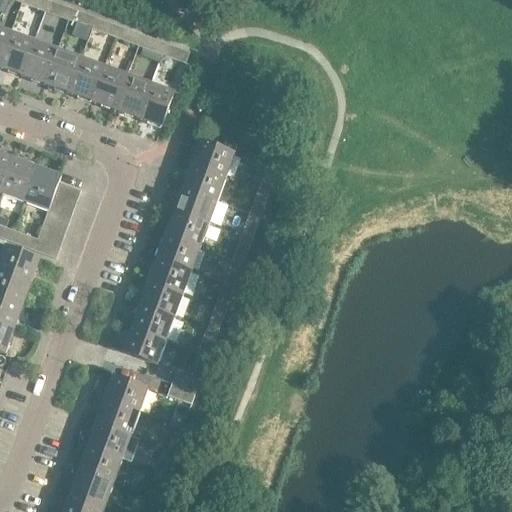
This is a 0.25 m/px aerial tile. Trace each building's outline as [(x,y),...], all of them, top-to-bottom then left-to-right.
[(45,13),(49,3),(41,0),(23,0),(21,5),(45,13)] [(67,22),(72,11),(49,3),(45,13),(67,22)] [(80,14),(76,25),(91,30),(95,20),(80,14)] [(95,20),(91,30),(107,36),(111,25),(95,20)] [(138,48),(142,37),(117,28),(113,39),(138,48)] [(0,62),(11,33),(0,29),(0,62)] [(11,33),(0,62),(0,69),(9,73),(10,71),(22,75),(21,77),(34,42),(11,33)] [(160,56),(164,45),(142,37),(138,48),(160,56)] [(21,77),(32,81),(33,79),(45,84),(57,50),(34,42),(21,77)] [(172,48),(168,59),(185,65),(189,54),(172,48)] [(45,84),(44,86),(56,90),(56,88),(68,92),(80,59),(57,50),(45,84)] [(68,92),(67,94),(79,98),(80,96),(90,100),(103,67),(80,59),(68,92)] [(90,100),(91,101),(91,103),(102,107),(103,105),(115,109),(114,111),(127,76),(103,67),(90,100)] [(137,118),(150,85),(127,76),(114,111),(126,116),(126,114),(137,118)] [(150,85),(137,118),(138,118),(137,120),(149,124),(149,122),(162,127),(175,94),(150,85)] [(200,143),(196,154),(198,155),(193,167),(191,166),(191,168),(226,180),(235,156),(200,143)] [(0,157),(0,194),(1,195),(14,160),(3,156),(3,158),(0,157)] [(14,162),(15,160),(14,160),(1,195),(24,203),(37,168),(27,165),(26,167),(14,162)] [(37,171),(38,169),(37,168),(24,203),(46,211),(47,212),(50,206),(54,195),(58,183),(59,184),(61,177),(50,173),(49,175),(37,171)] [(226,180),(191,168),(187,178),(189,178),(185,190),(183,189),(182,192),(217,205),(226,180)] [(267,168),(260,185),(271,189),(278,172),(267,168)] [(81,192),(59,184),(58,183),(54,195),(77,204),(81,192)] [(217,205),(182,192),(178,201),(180,202),(176,213),(174,213),(173,215),(208,228),(217,205)] [(249,217),(260,221),(269,196),(258,192),(249,217)] [(50,206),(73,215),(77,204),(54,195),(50,206)] [(47,212),(46,211),(44,217),(69,226),(73,215),(50,206),(47,212)] [(165,238),(200,251),(208,228),(173,215),(170,224),(172,225),(167,237),(166,236),(165,238)] [(40,228),(65,237),(69,226),(44,217),(40,228)] [(240,240),(251,244),(260,221),(249,217),(240,240)] [(35,240),(61,249),(65,237),(40,228),(35,240)] [(21,235),(17,246),(31,251),(35,240),(21,235)] [(165,238),(161,247),(163,248),(159,260),(192,272),(200,251),(165,238)] [(31,251),(56,260),(61,249),(35,240),(31,251)] [(238,246),(232,263),(243,267),(249,250),(238,246)] [(39,260),(6,248),(0,262),(0,273),(30,284),(32,285),(36,274),(34,273),(39,260)] [(159,260),(157,259),(153,270),(155,271),(150,283),(184,295),(192,272),(159,260)] [(232,263),(227,277),(238,281),(243,267),(232,263)] [(27,297),(25,296),(30,284),(0,273),(0,299),(21,308),(23,308),(27,297)] [(150,283),(148,283),(144,294),(146,295),(142,307),(175,319),(184,295),(150,283)] [(221,291),(215,307),(226,311),(232,295),(221,291)] [(21,308),(0,299),(0,326),(12,331),(13,331),(14,332),(19,320),(17,320),(21,308)] [(142,307),(140,306),(136,317),(138,318),(133,330),(166,343),(175,319),(142,307)] [(215,307),(209,324),(220,328),(226,311),(215,307)] [(10,344),(8,343),(12,331),(0,326),(0,352),(6,355),(10,344)] [(133,330),(131,329),(127,340),(129,341),(124,354),(157,367),(166,343),(133,330)] [(204,338),(198,355),(209,359),(215,342),(204,338)] [(174,386),(196,394),(200,382),(178,374),(174,386)] [(140,414),(148,391),(113,378),(109,389),(111,390),(107,402),(140,414)] [(174,386),(169,398),(191,406),(196,394),(174,386)] [(140,414),(107,402),(105,401),(101,412),(102,413),(98,425),(131,437),(140,414)] [(94,436),(90,448),(123,461),(130,463),(139,440),(131,437),(98,425),(96,424),(92,436),(94,436)] [(168,435),(163,449),(174,453),(179,439),(168,435)] [(123,461),(90,448),(88,448),(83,459),(85,460),(81,472),(114,484),(123,461)] [(163,449),(157,464),(168,468),(174,453),(163,449)] [(114,484),(81,472),(79,471),(75,482),(77,483),(72,495),(106,507),(114,484)] [(152,480),(146,496),(157,500),(162,484),(152,480)] [(103,511),(106,507),(72,495),(70,494),(66,506),(68,506),(66,511),(103,511)] [(146,496),(140,511),(143,511),(152,511),(157,500),(146,496)]
